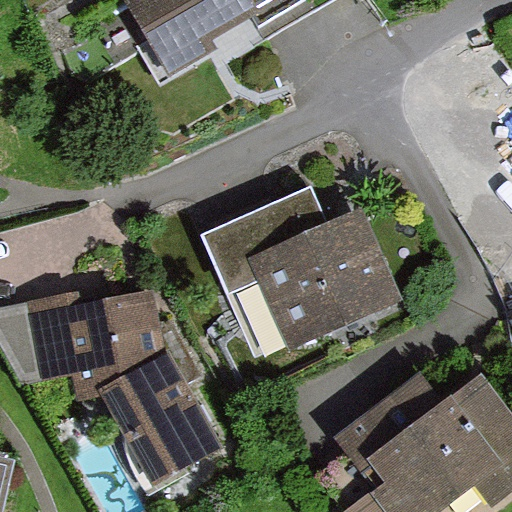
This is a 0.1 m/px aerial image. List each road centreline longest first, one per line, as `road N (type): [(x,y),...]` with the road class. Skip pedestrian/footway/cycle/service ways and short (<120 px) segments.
road 1 (residential): [(375,93),(130,197)]
road 2 (residential): [(375,93),(455,251),(511,305)]
road 3 (residential): [(499,0),(425,34),(390,66),(375,93)]
